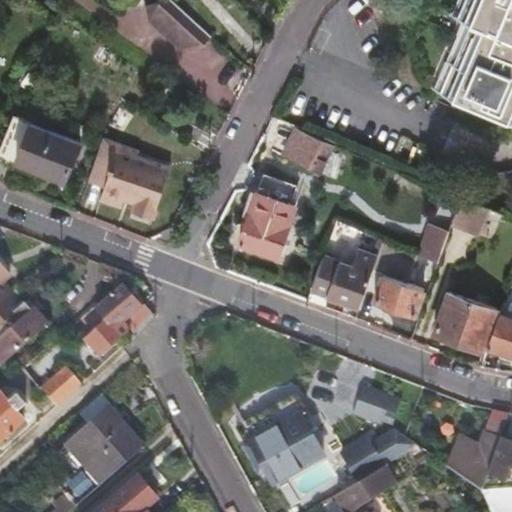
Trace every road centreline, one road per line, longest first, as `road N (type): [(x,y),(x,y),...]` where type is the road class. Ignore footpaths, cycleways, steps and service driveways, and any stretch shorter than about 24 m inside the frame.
road 1 (residential): [(181,271),(511,395)]
road 2 (residential): [(317,0),(188,240),(181,271)]
road 3 (residential): [(181,271),(157,349),(244,511)]
road 4 (residential): [(0,203),(181,271)]
road 5 (unknown): [(295,41),(433,140)]
